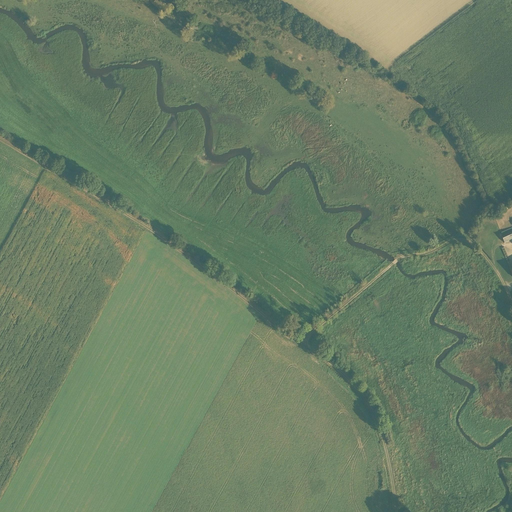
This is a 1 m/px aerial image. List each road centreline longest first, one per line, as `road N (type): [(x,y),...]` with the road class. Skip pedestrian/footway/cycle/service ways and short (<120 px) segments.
road 1 (track): [(302,341),(96,194),(0,138)]
road 2 (track): [(302,341),(367,402),(396,511)]
road 3 (track): [(397,259),(302,341)]
